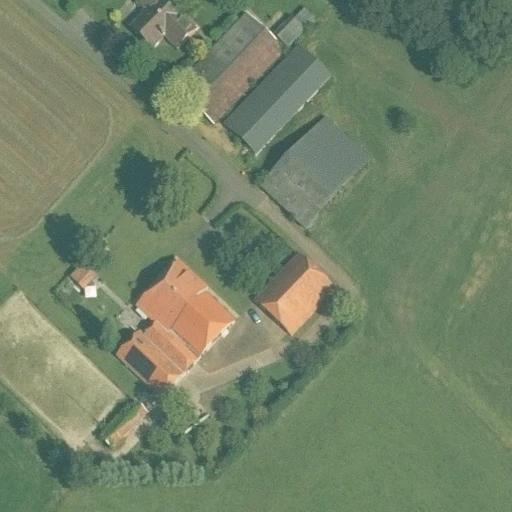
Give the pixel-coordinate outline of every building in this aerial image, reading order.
[(163,40),(178,55),(199,35),(184,20),(179,24),(159,4),(163,0),(162,0),(130,0),(146,15),(131,31),(152,52),(163,40)] [(176,92),(213,128),(284,54),(246,17),(176,92)] [(273,37),(287,51),(306,32),(292,18),(273,37)] [(298,49),(223,128),(255,159),(331,79),(298,49)] [(260,189),(306,232),(341,194),(297,151),(260,189)] [(254,304),(291,339),(335,292),(298,257),(254,304)] [(117,359),(161,401),(235,324),(205,295),(207,293),(179,266),(137,310),(162,333),(150,345),(140,335),(117,359)] [(81,290),(93,277),(83,267),(71,280),(81,290)] [(99,441),(113,454),(148,417),(135,404),(99,441)]
